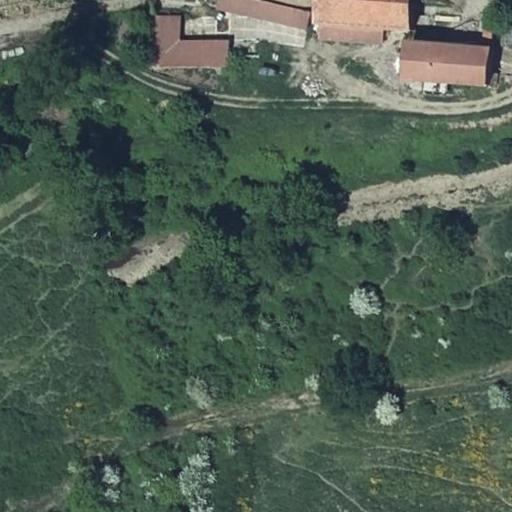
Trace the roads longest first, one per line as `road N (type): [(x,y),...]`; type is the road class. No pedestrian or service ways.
road 1 (track): [(511,95),(462,106),(401,106),(318,75)]
road 2 (track): [(0,10),(142,3)]
